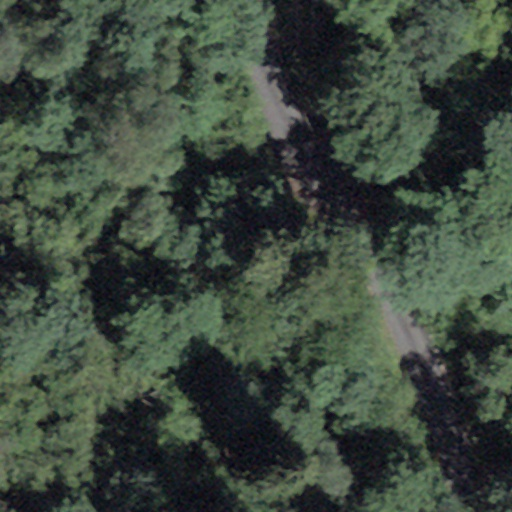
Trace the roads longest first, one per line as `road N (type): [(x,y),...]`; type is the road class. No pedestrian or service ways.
road 1 (unclassified): [(471,511),(392,301),(260,64),(240,0)]
road 2 (track): [(311,159),(310,0)]
